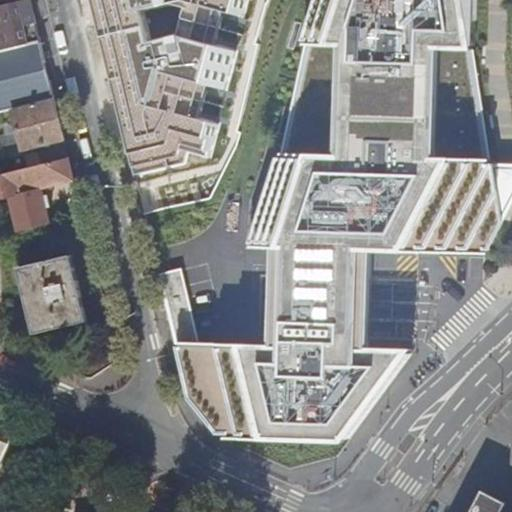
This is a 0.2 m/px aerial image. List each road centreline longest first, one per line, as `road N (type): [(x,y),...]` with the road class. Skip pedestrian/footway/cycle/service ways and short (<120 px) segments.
road 1 (residential): [(65,0),(146,343),(146,439)]
road 2 (secondary): [(368,511),(415,433),(511,333)]
road 3 (residential): [(146,439),(293,511)]
road 4 (residential): [(0,377),(146,439)]
